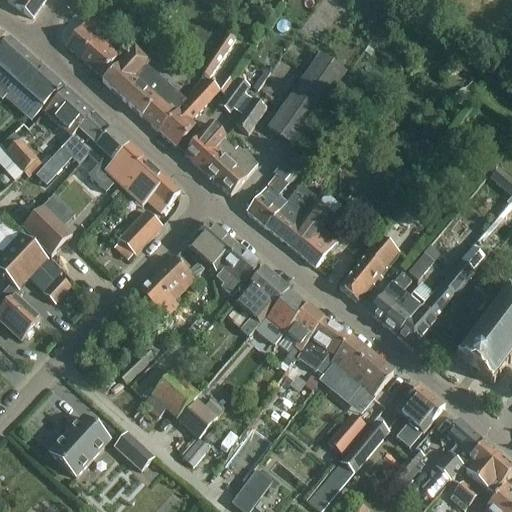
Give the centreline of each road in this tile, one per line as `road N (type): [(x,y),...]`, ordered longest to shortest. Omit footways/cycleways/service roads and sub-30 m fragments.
road 1 (tertiary): [(511,454),(209,208)]
road 2 (residential): [(0,434),(209,208)]
road 3 (tertiary): [(209,208),(34,43)]
